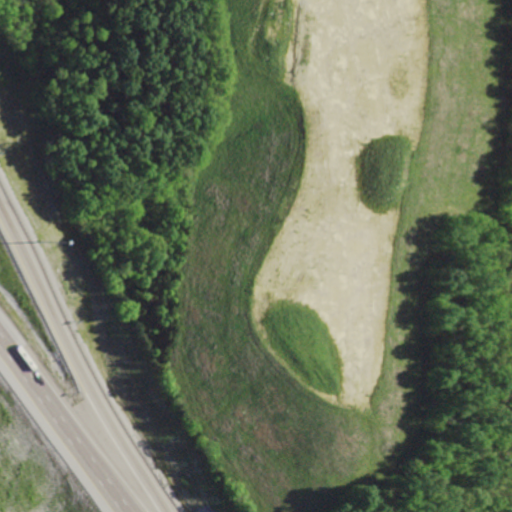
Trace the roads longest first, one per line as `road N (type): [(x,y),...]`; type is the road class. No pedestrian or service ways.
road 1 (motorway): [(169,511),(0,213)]
road 2 (motorway): [(128,511),(0,339)]
